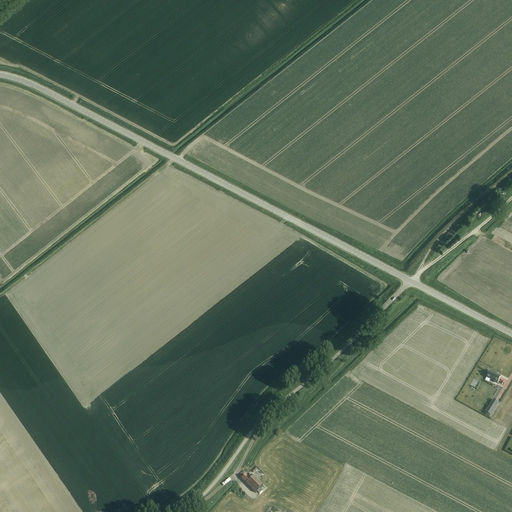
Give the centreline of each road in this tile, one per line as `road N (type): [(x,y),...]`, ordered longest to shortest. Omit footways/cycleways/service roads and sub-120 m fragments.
road 1 (tertiary): [(410,281),(0,74)]
road 2 (unclassified): [(260,421),(410,281)]
road 3 (track): [(419,273),(450,226),(511,173)]
